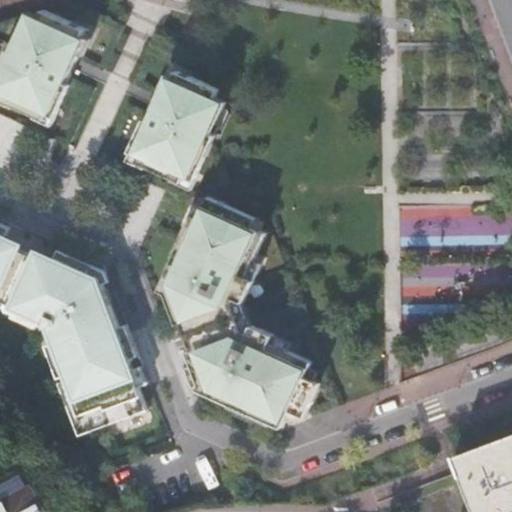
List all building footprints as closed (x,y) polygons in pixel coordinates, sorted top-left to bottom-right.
[(89,27),(47,8),(40,22),(30,17),(0,78),(0,88),(5,91),(2,98),(11,102),(37,114),(47,119),(50,112),(55,114),(60,103),(73,75),(80,59),(83,53),(87,43),(82,41),(85,34),(89,27)] [(222,87),(180,68),(178,75),(174,83),(170,81),(162,96),(154,113),(137,151),(142,154),(139,159),(149,164),(175,176),(184,181),(187,174),(196,178),(200,170),(217,132),(228,108),(223,106),(216,102),(222,87)] [(189,224),(176,254),(178,255),(173,268),(179,271),(170,291),(182,322),(186,321),(196,347),(192,349),(204,381),(224,390),(221,397),(234,402),(233,405),(273,424),(275,421),(285,426),(289,418),(293,409),(302,413),(308,415),(323,381),(315,361),(291,349),(274,341),(277,333),(257,324),(256,323),(248,301),(249,297),(257,279),(249,275),(257,257),(269,231),(263,229),(255,225),(259,217),(211,195),(205,207),(201,216),(194,213),(189,224)] [(0,271),(28,251),(16,245),(15,245),(3,240),(7,232),(0,228),(0,271)] [(61,248),(54,263),(57,264),(61,256),(88,269),(103,275),(105,283),(112,280),(108,270),(61,248)] [(46,258),(28,251),(0,271),(0,296),(2,297),(15,303),(49,319),(47,322),(49,326),(55,342),(67,375),(69,379),(81,412),(89,431),(150,408),(142,385),(135,368),(132,358),(121,326),(105,283),(103,275),(88,269),(61,256),(57,264),(54,263),(45,259),(46,258)] [(265,261),(257,257),(249,275),(257,279),(265,261)] [(49,319),(15,303),(12,310),(49,326),(47,322),(49,319)] [(121,326),(132,358),(141,355),(129,323),(121,326)] [(295,342),(277,333),(274,341),(291,349),(295,342)] [(67,375),(55,342),(48,345),(60,377),(67,375)] [(81,412),(69,379),(62,382),(74,414),(81,412)] [(511,511),(511,434),(467,450),(457,456),(477,511),(511,511)] [(5,501),(0,503),(0,511),(45,511),(35,492),(8,506),(5,501)]
